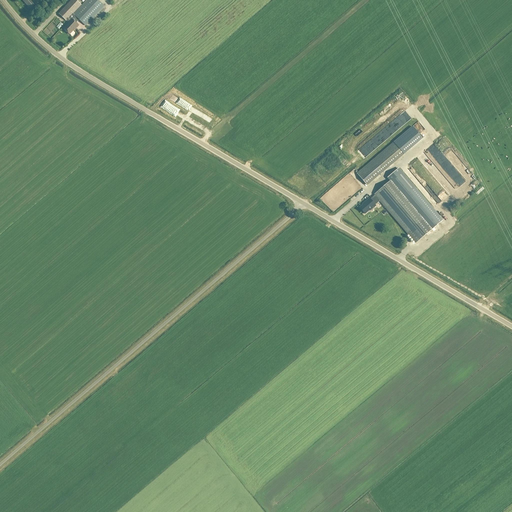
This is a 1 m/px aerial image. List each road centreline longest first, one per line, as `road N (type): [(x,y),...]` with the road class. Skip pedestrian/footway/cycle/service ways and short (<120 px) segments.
road 1 (unclassified): [(0,464),(303,204)]
road 2 (unclassified): [(303,204),(55,56),(0,1)]
road 3 (unclassified): [(511,327),(303,204)]
